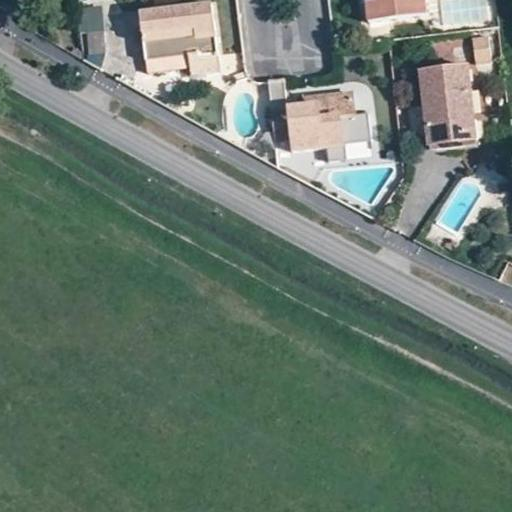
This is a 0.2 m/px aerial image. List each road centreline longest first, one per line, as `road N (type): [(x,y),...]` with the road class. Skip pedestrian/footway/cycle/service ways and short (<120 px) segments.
road 1 (tertiary): [(0,64),(511,339)]
road 2 (residential): [(261,0),(269,53),(308,49),(303,0)]
